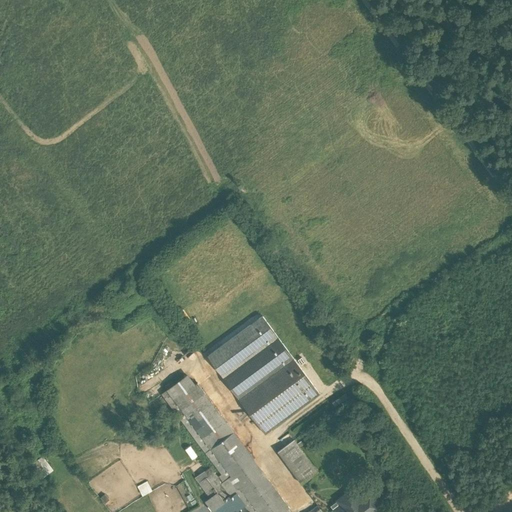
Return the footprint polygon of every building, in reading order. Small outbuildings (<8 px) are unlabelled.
[(263,315),(208,355),(262,429),(311,393),(314,397),(320,393),(263,315)] [(282,511),(289,507),(253,459),(254,458),(198,382),(194,384),(187,375),(163,393),(222,473),(244,502),(251,511),(282,511)] [(318,471),(294,439),(278,451),(302,483),(318,471)] [(186,448),(192,459),(197,455),(191,445),(186,448)] [(60,478),(42,456),(27,467),(27,468),(28,467),(45,490),(60,478)] [(222,482),(210,467),(196,477),(211,497),(206,501),(214,511),(229,511),(244,502),(222,473),(220,474),(224,480),(222,482)] [(147,481),(139,486),(144,495),(152,490),(147,481)] [(359,500),(353,492),(349,492),(346,494),(346,498),(341,502),(344,507),(348,511),(374,511),(381,506),(370,491),(359,500)]
